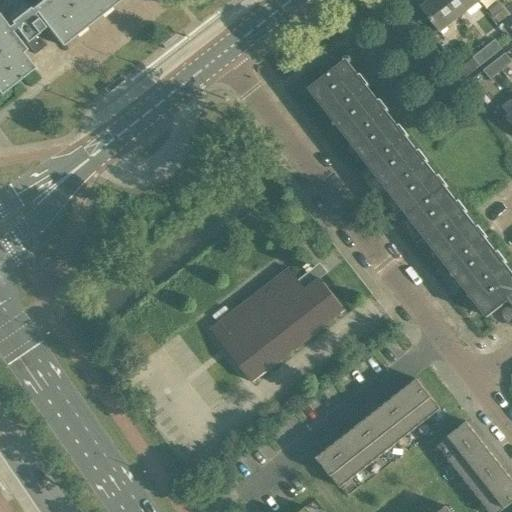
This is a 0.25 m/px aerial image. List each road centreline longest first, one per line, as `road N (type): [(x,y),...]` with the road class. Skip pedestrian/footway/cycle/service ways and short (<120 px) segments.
road 1 (residential): [(443,338),(222,54)]
road 2 (tertiary): [(0,229),(222,54)]
road 3 (secondary): [(145,511),(0,298)]
road 4 (residential): [(443,338),(245,494)]
